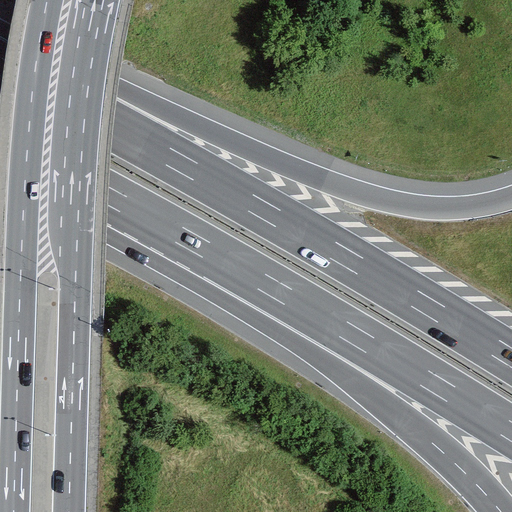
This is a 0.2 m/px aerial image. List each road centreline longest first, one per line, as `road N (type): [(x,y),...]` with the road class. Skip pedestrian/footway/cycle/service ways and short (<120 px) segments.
road 1 (motorway): [(511,358),(0,66)]
road 2 (motorway): [(511,197),(440,208),(370,196),(0,61)]
road 3 (secondary): [(47,0),(24,185),(14,511)]
road 4 (secondary): [(69,511),(76,175),(96,0)]
road 5 (motorway): [(216,255),(500,511)]
road 6 (motorway): [(216,255),(511,432)]
road 7 (motorway): [(0,138),(216,255)]
